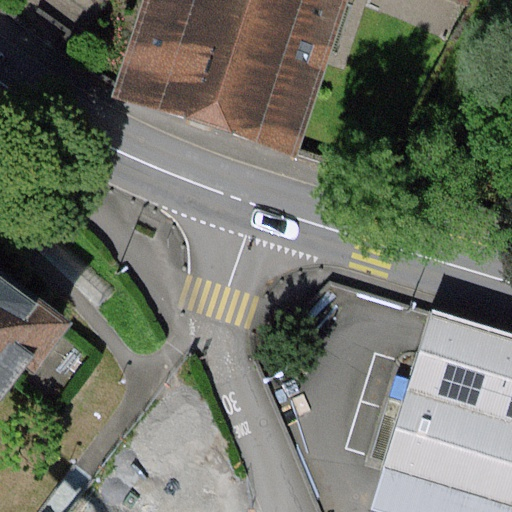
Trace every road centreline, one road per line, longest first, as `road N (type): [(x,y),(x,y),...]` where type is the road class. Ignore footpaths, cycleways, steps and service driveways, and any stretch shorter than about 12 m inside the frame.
road 1 (residential): [(255,204),(220,332),(291,511)]
road 2 (tertiary): [(255,204),(97,141),(0,83)]
road 3 (tertiary): [(511,284),(255,204)]
